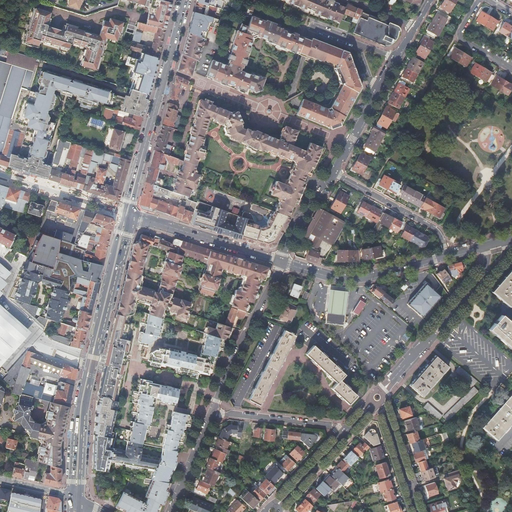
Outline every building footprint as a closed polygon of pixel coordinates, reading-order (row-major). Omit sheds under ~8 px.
[(79,10),(80,5),(81,2),(82,2),(82,0),(69,0),(68,6),(79,10)] [(126,0),(127,0),(130,0),(130,1),(138,4),(139,3),(141,3),(141,4),(145,6),(150,7),(147,22),(146,24),(165,29),(166,26),(171,3),(162,0),(126,0)] [(287,0),(289,1),(289,2),(293,4),(293,5),(299,7),(305,9),(306,8),(310,9),(315,11),(314,13),(320,15),(319,16),(326,19),(326,18),(339,23),(343,13),(346,7),(338,4),(333,2),(332,3),(326,0),(287,0)] [(390,0),(385,10),(390,12),(395,0),(390,0)] [(440,7),(443,0),(442,0),(437,10),(444,13),(445,10),(440,7)] [(447,0),(443,0),(440,7),(445,10),(450,12),(454,4),(447,0)] [(196,2),(193,12),(203,15),(217,18),(219,9),(208,6),(196,2)] [(347,4),(347,5),(346,7),(343,13),(353,17),(357,8),(347,4)] [(119,34),(121,34),(122,34),(124,26),(122,26),(123,22),(110,18),(109,22),(104,20),(102,25),(99,36),(91,33),(77,29),(78,27),(66,23),(66,25),(65,29),(65,31),(64,31),(59,30),(52,28),(47,26),(46,25),(48,24),(48,23),(49,21),(50,18),(51,13),(47,12),(47,10),(38,7),(38,9),(33,7),(32,12),(33,12),(31,17),(30,17),(28,25),(29,25),(27,30),(26,30),(25,34),(26,34),(24,39),(22,43),(27,44),(33,46),(38,47),(39,41),(40,40),(59,46),(59,47),(58,50),(60,51),(65,52),(67,53),(70,44),(72,43),(73,43),(79,45),(83,46),(85,47),(86,49),(84,50),(84,52),(83,55),(81,60),(80,65),(84,66),(84,68),(93,70),(93,69),(98,70),(101,61),(100,60),(102,54),(103,54),(104,49),(103,49),(105,42),(106,43),(108,38),(110,39),(115,40),(116,41),(118,36),(119,34)] [(357,8),(353,17),(358,20),(361,13),(362,10),(357,8)] [(431,21),(432,21),(437,13),(442,16),(444,13),(437,10),(431,21)] [(193,12),(188,32),(200,37),(206,40),(210,26),(213,27),(214,22),(218,23),(219,19),(217,18),(203,15),(193,12)] [(481,12),(478,17),(476,21),(484,25),(489,16),(481,12)] [(387,26),(384,25),(385,22),(361,13),(358,20),(353,32),(352,34),(360,37),(360,36),(377,43),(378,41),(381,42),(380,44),(384,46),(384,45),(387,45),(389,45),(391,44),(393,43),(394,42),(395,40),(397,38),(397,35),(398,33),(398,31),(399,31),(399,30),(399,28),(398,27),(396,26),(389,23),(387,26)] [(432,21),(432,22),(442,27),(447,19),(442,16),(437,13),(432,21)] [(252,18),(251,17),(247,27),(242,25),(239,32),(238,31),(238,32),(236,35),(235,35),(232,44),(233,45),(230,51),(232,52),(231,55),(229,60),(228,63),(229,63),(228,67),(239,71),(241,68),(242,68),(243,65),(243,64),(244,61),(245,60),(246,56),(245,56),(246,53),(248,53),(250,48),(248,48),(249,46),(251,42),(251,41),(250,41),(251,37),(256,35),(259,36),(259,38),(260,38),(266,40),(266,41),(271,43),(272,41),(275,43),(275,45),(278,46),(278,47),(283,49),(283,48),(286,49),(290,50),(289,52),(294,54),(294,52),(295,52),(299,54),(299,53),(301,47),(303,39),(299,37),(292,34),(292,35),(285,32),(281,30),(281,29),(274,26),(275,25),(266,21),(265,22),(256,19),(256,18),(252,16),(252,18)] [(490,17),(489,16),(484,25),(492,30),(494,26),(497,21),(490,17)] [(491,16),(490,17),(497,21),(494,26),(497,28),(499,26),(498,26),(501,22),(491,16)] [(158,58),(165,29),(146,24),(138,22),(136,28),(142,29),(142,30),(146,31),(147,30),(156,32),(151,49),(146,48),(147,47),(138,44),(142,34),(135,32),(132,42),(131,42),(129,49),(138,51),(158,58)] [(428,30),(432,22),(431,22),(425,33),(431,36),(433,33),(428,30)] [(432,22),(428,30),(433,33),(438,35),(442,27),(432,22)] [(504,22),(501,27),(499,31),(507,36),(511,27),(511,26),(511,27),(504,22)] [(185,43),(182,54),(193,59),(196,60),(199,61),(200,57),(199,57),(200,52),(201,48),(201,46),(202,43),(203,43),(204,42),(206,40),(200,37),(188,32),(185,43)] [(419,44),(420,44),(424,37),(429,39),(431,36),(425,33),(419,44)] [(420,44),(419,45),(429,50),(433,42),(429,39),(424,37),(420,44)] [(308,40),(303,39),(301,47),(299,53),(301,53),(301,54),(302,55),(303,55),(304,55),(318,60),(318,61),(320,62),(321,61),(323,62),(323,61),(326,62),(326,63),(328,63),(336,66),(336,68),(334,69),(334,70),(334,72),(335,72),(335,73),(336,75),(337,75),(341,73),(342,76),(338,77),(337,78),(338,80),(338,81),(338,82),(338,84),(339,84),(340,85),(342,84),(343,86),(338,94),(339,95),(338,96),(353,102),(360,88),(347,53),(312,39),(311,41),(308,40)] [(415,53),(419,46),(418,45),(412,56),(418,59),(420,56),(415,53)] [(419,45),(419,46),(415,53),(420,56),(424,58),(429,50),(419,45)] [(455,48),(452,53),(449,57),(457,62),(463,53),(462,52),(455,48)] [(9,51),(5,62),(27,69),(35,71),(39,60),(29,57),(9,51)] [(156,69),(158,58),(138,51),(135,59),(128,57),(126,62),(129,62),(128,66),(129,66),(130,64),(136,67),(136,68),(146,71),(146,74),(154,76),(156,69)] [(464,52),(464,53),(471,58),(468,63),(470,64),(471,65),(473,60),(474,58),(464,52)] [(464,53),(463,53),(457,62),(465,67),(468,63),(471,58),(464,53)] [(193,59),(182,54),(179,66),(177,71),(191,77),(192,72),(196,60),(193,59)] [(406,67),(407,67),(411,60),(417,63),(418,59),(412,56),(406,67)] [(29,91),(35,71),(12,64),(5,62),(0,60),(0,81),(6,84),(21,88),(29,91)] [(407,67),(407,68),(417,74),(422,66),(417,63),(411,60),(407,67)] [(212,62),(210,66),(208,72),(206,76),(207,76),(210,77),(213,78),(212,79),(220,82),(219,83),(221,84),(224,85),(225,83),(234,87),(234,88),(237,89),(244,92),(246,88),(250,90),(253,91),(254,91),(259,88),(260,89),(264,80),(264,79),(259,77),(259,78),(250,74),(250,76),(241,72),(239,71),(228,67),(226,66),(212,61),(212,62)] [(475,63),(472,68),(469,72),(477,77),(483,68),(482,68),(475,63)] [(149,94),(154,76),(146,74),(146,71),(136,68),(136,67),(130,64),(129,66),(133,67),(129,78),(133,79),(135,81),(132,89),(146,94),(149,94)] [(484,67),(483,68),(491,73),(488,78),(491,80),(494,73),(484,67)] [(402,76),(407,69),(406,68),(399,79),(406,83),(408,79),(402,76)] [(407,68),(407,69),(402,76),(408,79),(413,82),(417,74),(407,68)] [(483,68),(477,77),(485,82),(488,78),(491,73),(483,68)] [(130,89),(128,96),(125,95),(125,97),(109,93),(110,91),(102,88),(100,90),(97,88),(96,86),(87,83),(85,85),(82,84),(81,82),(74,79),(72,81),(70,80),(69,78),(62,76),(60,77),(56,76),(56,74),(46,71),(45,73),(41,71),(38,82),(39,86),(36,93),(33,105),(27,103),(23,116),(29,118),(27,126),(32,127),(32,128),(37,130),(35,136),(34,136),(32,136),(31,140),(33,142),(31,145),(29,146),(21,144),(20,146),(16,155),(14,154),(10,153),(9,157),(7,166),(46,179),(49,169),(50,167),(50,166),(42,163),(43,162),(41,161),(42,157),(44,156),(46,151),(45,150),(46,146),(48,146),(49,142),(48,142),(49,140),(50,140),(51,135),(50,134),(51,130),(53,130),(54,126),(52,123),(47,121),(48,117),(46,114),(48,110),(51,108),(52,105),(49,104),(50,101),(53,102),(54,96),(53,93),(52,93),(54,87),(60,89),(62,92),(69,95),(72,93),(78,95),(80,98),(78,103),(81,103),(80,106),(89,109),(90,106),(93,107),(94,102),(97,101),(109,104),(110,100),(122,104),(120,111),(133,114),(142,117),(147,99),(145,98),(146,94),(132,89),(130,89)] [(176,76),(170,99),(171,98),(175,100),(177,98),(180,88),(186,90),(186,89),(185,89),(188,82),(189,82),(189,81),(188,81),(176,76)] [(496,76),(493,81),(491,85),(499,90),(505,81),(504,81),(496,76)] [(393,90),(394,91),(399,83),(404,86),(406,83),(399,79),(393,90)] [(6,84),(0,81),(0,156),(1,154),(4,144),(8,129),(12,118),(21,88),(6,84)] [(511,85),(505,81),(499,90),(507,95),(509,91),(511,86),(511,85)] [(394,91),(404,97),(409,89),(404,86),(399,83),(394,91)] [(36,93),(29,91),(21,88),(8,129),(24,133),(27,126),(29,118),(23,116),(27,103),(33,105),(36,93)] [(390,99),(394,92),(393,91),(387,102),(393,106),(395,102),(390,99)] [(394,91),(394,92),(390,99),(395,102),(400,105),(404,97),(394,91)] [(353,102),(338,96),(335,101),(335,100),(330,108),(331,110),(327,111),(327,110),(318,106),(318,107),(311,104),(312,103),(302,100),(296,115),(331,129),(339,127),(353,102)] [(185,155),(183,161),(196,166),(197,162),(198,158),(200,159),(202,159),(202,158),(204,152),(205,147),(204,146),(203,146),(202,144),(203,142),(204,138),(203,138),(205,132),(206,131),(209,122),(208,121),(208,119),(210,118),(211,118),(213,119),(216,121),(221,123),(225,125),(224,126),(223,128),(225,132),(225,134),(224,135),(229,137),(230,137),(241,142),(247,144),(247,146),(246,147),(249,148),(250,150),(255,152),(257,152),(257,150),(258,149),(263,151),(265,150),(267,151),(279,155),(278,156),(282,158),(284,157),(287,159),(288,158),(291,159),(290,160),(294,161),(294,162),(292,169),(290,169),(290,172),(290,173),(291,174),(290,176),(289,179),(286,185),(284,184),(276,181),(275,185),(274,184),(273,185),(271,190),(271,192),(272,192),(271,194),(281,198),(275,212),(288,217),(293,206),(294,204),(296,203),(296,201),(297,202),(298,201),(299,200),(298,199),(300,195),(298,194),(299,191),(302,190),(302,189),(303,188),(304,186),(305,183),(304,182),(306,181),(308,175),(311,176),(312,173),(310,172),(308,172),(310,167),(312,167),(313,168),(317,158),(318,155),(320,154),(321,152),(320,151),(321,148),(320,147),(310,143),(307,150),(305,151),(292,145),(293,142),(295,141),(296,139),(295,137),(298,131),(285,126),(285,127),(284,130),(282,130),(281,133),(280,136),(281,137),(279,140),(272,137),(270,136),(262,133),(261,135),(257,133),(256,133),(255,131),(253,132),(246,129),(245,130),(242,129),(241,127),(242,126),(241,123),(238,115),(237,112),(236,112),(234,113),(233,113),(231,113),(218,107),(215,106),(211,105),(212,102),(205,99),(204,101),(204,102),(201,101),(199,102),(198,106),(195,115),(194,118),(194,120),(195,121),(194,124),(193,127),(192,127),(190,134),(191,134),(189,141),(188,144),(187,145),(186,148),(185,150),(186,152),(185,155)] [(381,113),(382,114),(386,106),(391,109),(393,106),(387,102),(381,113)] [(165,114),(162,125),(171,128),(177,130),(182,117),(176,115),(177,112),(177,111),(178,111),(178,108),(177,108),(175,106),(168,103),(167,109),(165,114)] [(382,114),(391,120),(395,111),(391,109),(386,106),(382,114)] [(105,108),(102,118),(139,129),(142,117),(133,114),(132,119),(128,117),(116,117),(117,117),(112,115),(113,110),(105,108)] [(382,114),(381,115),(377,123),(382,126),(386,128),(391,120),(382,114)] [(377,123),(381,115),(380,115),(374,125),(381,129),(382,126),(377,123)] [(105,121),(91,117),(89,125),(103,128),(105,121)] [(157,140),(154,150),(169,156),(170,152),(172,147),(173,147),(170,146),(166,144),(167,142),(168,139),(171,128),(162,125),(159,136),(157,140)] [(369,137),(369,138),(379,143),(384,135),(386,132),(381,129),(374,125),(370,132),(372,133),(369,137)] [(1,154),(0,156),(0,164),(7,166),(9,157),(10,153),(10,152),(14,153),(14,154),(16,155),(20,146),(21,144),(24,133),(8,129),(1,154)] [(113,129),(108,147),(119,150),(124,132),(113,129)] [(364,146),(369,138),(367,138),(362,149),(368,152),(370,149),(364,146)] [(369,138),(364,146),(370,149),(375,151),(379,143),(369,138)] [(50,166),(50,167),(57,169),(61,155),(60,154),(62,148),(68,150),(70,142),(58,139),(50,166)] [(61,173),(59,183),(70,186),(72,179),(83,146),(70,142),(68,150),(66,157),(71,159),(68,170),(67,170),(65,174),(61,173)] [(93,149),(87,147),(83,161),(84,162),(80,173),(86,175),(93,149)] [(130,160),(107,153),(93,149),(86,175),(85,176),(81,190),(118,201),(124,181),(124,180),(125,175),(130,160)] [(356,160),(357,160),(361,153),(366,155),(368,152),(362,149),(356,160)] [(154,150),(149,169),(158,172),(159,168),(163,169),(164,169),(165,166),(164,166),(166,162),(167,161),(177,164),(176,165),(177,166),(177,165),(177,164),(179,160),(169,156),(163,153),(154,150)] [(124,156),(107,151),(107,153),(130,160),(131,156),(124,155),(124,156)] [(357,160),(356,161),(366,166),(370,158),(366,155),(361,153),(357,160)] [(176,179),(185,183),(186,178),(198,182),(200,175),(196,174),(194,173),(195,169),(196,166),(183,161),(179,160),(177,164),(181,165),(180,167),(177,175),(179,176),(178,179),(176,179)] [(356,161),(352,169),(357,172),(361,174),(366,166),(356,161)] [(49,169),(46,179),(59,183),(61,173),(59,172),(59,171),(56,171),(49,169)] [(149,169),(145,182),(154,185),(161,188),(164,180),(162,179),(162,178),(158,175),(158,172),(149,169)] [(72,179),(70,186),(81,190),(85,176),(78,174),(76,180),(72,179)] [(384,175),(382,179),(379,185),(386,189),(387,189),(392,180),(384,175)] [(175,185),(172,192),(181,195),(187,198),(188,198),(189,195),(190,195),(193,194),(193,192),(194,192),(198,182),(186,178),(185,183),(176,179),(173,185),(175,185)] [(382,179),(379,178),(375,184),(386,190),(386,189),(379,185),(382,179)] [(400,184),(392,180),(387,189),(388,189),(395,194),(398,188),(400,184)] [(154,185),(145,182),(140,202),(139,204),(140,205),(142,208),(154,212),(155,209),(180,219),(184,209),(179,208),(159,200),(150,198),(151,195),(152,190),(154,185)] [(180,199),(181,195),(172,192),(161,188),(154,185),(152,190),(151,195),(160,198),(161,196),(164,197),(165,195),(179,200),(180,199)] [(4,198),(1,206),(19,212),(22,204),(26,205),(31,193),(20,190),(8,186),(4,198)] [(406,186),(404,191),(401,197),(409,201),(415,191),(406,186)] [(335,198),(336,199),(340,191),(345,194),(347,191),(340,188),(335,198)] [(401,197),(404,191),(401,190),(398,196),(408,202),(409,201),(401,197)] [(336,199),(335,199),(345,204),(349,196),(345,194),(340,191),(336,199)] [(423,195),(415,191),(409,201),(410,201),(417,206),(420,200),(423,195)] [(335,199),(335,200),(331,208),(336,210),(340,213),(345,204),(335,199)] [(428,199),(426,203),(423,208),(430,213),(431,213),(436,204),(428,199)] [(65,204),(50,200),(44,214),(57,218),(58,216),(57,216),(58,214),(61,215),(60,219),(72,222),(73,219),(76,219),(78,213),(79,209),(65,204)] [(187,211),(190,201),(187,200),(186,201),(182,200),(179,208),(184,209),(187,211)] [(196,203),(190,201),(187,211),(193,212),(193,211),(194,211),(196,203)] [(30,202),(27,213),(39,216),(43,206),(30,202)] [(363,202),(360,207),(357,212),(366,216),(371,206),(363,202)] [(423,208),(426,203),(423,202),(419,208),(430,214),(430,213),(423,208)] [(274,246),(288,217),(275,212),(253,204),(251,209),(252,210),(258,212),(258,213),(263,215),(264,219),(264,220),(258,222),(257,221),(255,216),(251,215),(251,213),(245,211),(243,212),(241,216),(247,218),(240,239),(254,243),(269,248),(274,246)] [(444,208),(436,204),(431,213),(432,213),(439,217),(442,212),(444,208)] [(196,212),(192,224),(211,230),(218,208),(212,206),(210,210),(209,213),(206,212),(203,211),(203,210),(198,209),(197,209),(196,212)] [(372,207),(371,206),(366,216),(377,222),(379,217),(381,215),(378,213),(380,211),(372,207)] [(373,206),(372,207),(380,211),(378,213),(381,215),(383,211),(373,206)] [(311,233),(324,210),(319,207),(303,234),(303,236),(304,236),(308,239),(311,233)] [(247,218),(241,216),(238,215),(235,226),(224,222),(227,213),(228,213),(229,212),(228,212),(218,208),(211,230),(240,239),(247,218)] [(193,212),(187,211),(184,209),(180,219),(180,220),(189,223),(193,212)] [(76,234),(73,243),(76,244),(78,241),(89,223),(95,214),(84,210),(81,220),(76,234)] [(346,223),(324,210),(311,233),(316,236),(322,240),(333,246),(346,223)] [(95,214),(89,223),(96,225),(97,224),(98,224),(98,225),(100,225),(102,225),(101,227),(111,230),(113,222),(111,219),(110,218),(102,216),(95,214)] [(385,214),(382,219),(380,223),(388,228),(393,218),(385,214)] [(394,217),(394,218),(401,223),(399,228),(401,229),(405,223),(394,217)] [(394,218),(393,218),(388,228),(396,232),(399,228),(401,223),(394,218)] [(78,241),(76,244),(76,246),(86,250),(87,244),(88,241),(89,238),(107,244),(111,230),(101,227),(96,225),(89,223),(78,241)] [(407,226),(404,231),(401,236),(410,240),(415,230),(407,226)] [(0,242),(8,246),(13,235),(0,227),(0,242)] [(31,244),(26,255),(28,256),(38,232),(37,232),(33,230),(27,242),(31,244)] [(56,230),(54,237),(70,242),(72,235),(56,230)] [(415,230),(410,240),(418,245),(421,246),(424,244),(427,238),(423,234),(416,230),(415,230)] [(21,268),(62,281),(59,288),(68,291),(72,292),(77,277),(98,283),(100,272),(103,263),(83,258),(86,250),(76,246),(76,244),(73,243),(70,242),(54,237),(38,232),(28,256),(27,258),(29,259),(27,263),(26,266),(24,265),(22,265),(21,268)] [(141,234),(140,241),(149,244),(152,245),(157,247),(167,250),(176,253),(178,254),(180,246),(182,241),(174,238),(172,239),(171,243),(160,239),(154,239),(141,234)] [(318,247),(322,240),(316,236),(311,245),(318,247)] [(106,249),(107,244),(89,238),(88,241),(97,244),(96,247),(106,249)] [(180,246),(178,254),(183,256),(194,259),(206,263),(210,249),(182,240),(182,241),(180,246)] [(133,244),(127,271),(141,275),(144,261),(146,260),(146,258),(145,257),(148,248),(150,249),(149,252),(166,257),(163,264),(162,264),(160,271),(162,272),(162,275),(161,275),(163,276),(161,282),(175,287),(181,266),(180,266),(183,256),(178,254),(176,253),(167,250),(152,245),(149,244),(140,241),(139,241),(133,244)] [(87,244),(86,250),(95,253),(95,251),(91,250),(93,246),(87,244)] [(380,246),(371,248),(373,258),(382,256),(381,250),(380,246)] [(95,253),(86,250),(83,258),(103,263),(106,249),(96,247),(95,251),(95,253)] [(361,249),(362,254),(363,260),(372,258),(373,258),(371,248),(361,249)] [(210,249),(206,263),(200,285),(202,285),(200,292),(212,296),(214,289),(216,290),(219,278),(218,278),(221,268),(229,271),(236,274),(236,273),(247,276),(244,284),(243,284),(242,284),(241,287),(241,288),(240,291),(236,290),(233,296),(234,296),(234,299),(233,299),(232,303),(231,307),(245,312),(248,301),(253,303),(261,279),(265,280),(266,276),(265,276),(268,267),(210,249)] [(307,259),(306,260),(316,263),(319,253),(317,252),(318,252),(319,250),(315,249),(314,251),(309,250),(308,255),(306,255),(305,258),(307,259)] [(337,250),(337,255),(337,261),(346,261),(346,250),(337,250)] [(356,250),(346,250),(346,261),(347,261),(356,261),(356,255),(356,250)] [(384,250),(381,250),(382,256),(373,258),(374,259),(385,257),(384,250)] [(461,262),(452,265),(454,270),(456,270),(457,269),(457,271),(459,270),(459,269),(462,268),(461,262)] [(0,295),(11,274),(0,264),(0,368),(1,369),(31,335),(0,307),(0,295)] [(18,275),(8,298),(14,299),(28,304),(30,297),(33,297),(37,282),(38,282),(40,281),(40,280),(42,284),(49,286),(51,287),(52,285),(53,286),(54,287),(50,298),(49,298),(48,303),(48,304),(47,305),(46,309),(47,310),(45,318),(48,319),(51,320),(59,322),(62,314),(63,314),(63,313),(63,312),(64,312),(63,311),(64,311),(64,310),(64,309),(65,308),(65,307),(66,304),(67,299),(66,299),(67,295),(68,292),(68,291),(59,288),(62,281),(21,268),(18,275)] [(447,281),(450,278),(443,269),(440,271),(439,270),(435,273),(436,274),(443,284),(447,281)] [(127,271),(116,314),(124,317),(131,315),(133,314),(132,312),(133,310),(136,302),(140,300),(152,304),(149,311),(148,314),(160,318),(163,319),(165,313),(164,311),(165,307),(170,309),(169,310),(176,313),(175,316),(186,319),(191,303),(181,299),(172,296),(175,287),(161,282),(160,282),(159,287),(160,287),(159,293),(155,292),(155,291),(141,286),(139,286),(141,276),(141,275),(127,271)] [(511,272),(510,271),(492,292),(509,306),(511,302),(511,272)] [(94,300),(98,283),(77,277),(72,292),(76,294),(79,295),(82,296),(94,300)] [(438,300),(441,296),(435,291),(426,283),(407,304),(422,317),(438,300)] [(302,288),(293,284),(290,296),(298,300),(302,288)] [(370,291),(375,295),(379,298),(380,296),(384,292),(376,286),(372,291),(371,290),(370,291)] [(326,312),(344,315),(346,292),(328,290),(326,312)] [(384,301),(383,302),(389,307),(394,301),(388,296),(384,292),(380,296),(383,299),(382,299),(384,301)] [(78,301),(76,308),(79,309),(90,313),(92,305),(94,300),(82,296),(81,300),(80,300),(78,301)] [(44,330),(45,326),(14,299),(8,298),(7,300),(43,332),(44,330)] [(34,316),(37,307),(28,304),(14,299),(45,326),(48,319),(45,318),(39,316),(37,319),(34,316)] [(136,302),(133,310),(135,311),(137,303),(139,302),(149,306),(148,310),(149,311),(152,304),(140,300),(136,302)] [(351,312),(352,312),(362,302),(359,300),(351,312)] [(352,312),(357,315),(364,303),(362,302),(352,312)] [(296,309),(285,304),(283,307),(284,308),(279,318),(289,323),(296,309)] [(231,307),(225,323),(233,325),(236,326),(239,316),(243,318),(245,312),(231,307)] [(66,324),(86,330),(89,318),(89,317),(90,313),(79,309),(78,313),(77,318),(75,317),(74,317),(73,318),(73,319),(72,320),(72,321),(73,321),(73,322),(67,320),(66,324)] [(326,312),(325,323),(341,325),(343,323),(343,322),(347,319),(347,316),(343,316),(344,315),(326,312)] [(159,336),(163,319),(160,318),(148,314),(144,313),(143,318),(141,318),(140,325),(144,326),(143,332),(140,332),(138,341),(140,342),(140,344),(148,346),(149,342),(155,338),(156,339),(157,335),(159,336)] [(116,314),(110,338),(129,344),(131,336),(134,323),(129,322),(131,315),(124,317),(116,314)] [(511,324),(501,315),(489,329),(511,348),(511,324)] [(231,327),(217,322),(215,329),(207,326),(205,333),(225,339),(226,337),(227,338),(228,334),(229,334),(231,328),(231,327)] [(71,342),(70,346),(82,348),(83,346),(86,330),(66,324),(63,323),(61,328),(58,327),(56,332),(64,335),(66,328),(74,330),(76,329),(75,334),(71,333),(70,336),(74,337),(73,340),(71,341),(71,342)] [(44,330),(43,332),(53,340),(70,346),(71,342),(68,341),(68,338),(46,331),(44,330)] [(248,399),(248,400),(259,406),(259,405),(294,336),(295,336),(291,334),(292,333),(290,332),(290,333),(284,330),(284,331),(281,336),(280,336),(277,342),(278,342),(272,353),(271,353),(268,359),(269,360),(263,371),(262,370),(260,375),(261,376),(254,388),(253,388),(250,394),(251,394),(248,399)] [(151,360),(150,365),(161,367),(161,364),(165,365),(174,367),(177,368),(176,373),(183,374),(191,375),(190,377),(198,379),(199,374),(198,374),(198,372),(209,375),(210,371),(211,372),(212,371),(213,367),(214,368),(219,349),(223,350),(225,343),(224,343),(225,339),(205,333),(200,355),(159,346),(158,349),(156,348),(149,353),(148,359),(151,360)] [(106,354),(97,395),(98,396),(108,397),(112,400),(116,401),(126,359),(126,356),(127,354),(129,344),(110,338),(107,349),(107,351),(106,354)] [(313,345),(305,354),(336,383),(331,388),(331,389),(348,404),(348,405),(357,396),(356,395),(349,389),(350,388),(345,384),(344,384),(340,380),(345,375),(344,374),(340,370),(340,369),(336,365),(335,366),(325,357),(326,356),(321,351),(321,352),(313,346),(314,345),(313,345)] [(60,373),(63,364),(27,351),(26,352),(23,361),(18,374),(15,382),(12,392),(20,394),(21,393),(29,396),(33,397),(41,399),(45,387),(36,384),(36,385),(25,381),(30,369),(32,363),(59,372),(58,374),(60,375),(60,373)] [(21,366),(26,352),(6,373),(8,375),(12,378),(17,373),(18,374),(21,366)] [(436,354),(409,385),(422,397),(450,366),(436,354)] [(75,380),(77,369),(63,364),(60,373),(67,376),(66,377),(75,380)] [(473,386),(477,381),(460,366),(456,371),(473,386)] [(12,378),(8,375),(2,380),(10,387),(15,382),(12,378)] [(65,382),(74,385),(74,383),(75,380),(66,377),(66,380),(65,382)] [(127,441),(142,444),(147,425),(149,425),(155,402),(153,401),(153,398),(160,400),(160,401),(175,404),(179,388),(151,382),(152,381),(139,378),(138,384),(140,385),(138,392),(133,391),(132,398),(133,398),(132,402),(134,403),(133,407),(132,407),(131,414),(135,415),(134,422),(132,422),(131,427),(130,426),(129,430),(125,429),(123,435),(125,435),(124,440),(127,441)] [(41,399),(51,401),(51,402),(60,404),(69,406),(72,393),(74,385),(65,382),(61,381),(58,382),(58,385),(56,385),(46,382),(45,387),(41,399)] [(444,416),(448,421),(478,391),(474,387),(444,416)] [(21,393),(20,394),(19,400),(18,405),(17,409),(15,409),(14,413),(15,414),(14,420),(13,420),(20,422),(23,427),(26,428),(27,428),(28,430),(30,433),(30,434),(30,436),(36,438),(36,439),(38,439),(41,443),(41,446),(39,454),(37,461),(39,462),(50,465),(60,468),(60,449),(61,444),(65,424),(69,406),(51,401),(49,410),(48,411),(47,418),(46,421),(44,422),(42,424),(36,423),(33,422),(33,421),(29,415),(30,408),(31,409),(32,405),(31,405),(33,397),(29,396),(21,393)] [(511,393),(483,427),(497,439),(511,421),(511,393)] [(96,423),(94,434),(112,438),(113,432),(110,432),(117,401),(116,401),(112,400),(108,397),(98,396),(97,401),(96,407),(96,408),(96,414),(96,415),(95,422),(96,423)] [(428,402),(423,407),(438,420),(442,416),(428,402)] [(408,406),(399,410),(402,418),(411,415),(408,406)] [(167,429),(162,448),(177,451),(179,444),(182,445),(185,433),(183,432),(184,429),(185,429),(186,426),(190,427),(192,420),(191,419),(192,415),(174,411),(170,429),(167,429)] [(415,417),(404,421),(409,433),(416,431),(419,430),(415,417)] [(222,430),(219,437),(226,440),(228,435),(231,433),(236,433),(236,435),(240,436),(241,428),(237,428),(238,426),(230,425),(222,430)] [(253,436),(261,437),(262,429),(256,428),(256,430),(254,430),(253,436)] [(363,436),(373,445),(379,443),(375,431),(375,430),(374,430),(374,429),(373,429),(372,428),(371,428),(371,429),(370,429),(369,429),(369,430),(368,431),(363,436)] [(265,429),(264,440),(273,441),(275,430),(265,429)] [(283,431),(282,438),(287,438),(291,438),(291,439),(299,440),(299,439),(300,433),(283,431)] [(409,433),(406,434),(409,444),(411,443),(419,440),(416,431),(409,433)] [(300,433),(299,439),(308,447),(316,439),(317,438),(317,437),(317,436),(316,436),(316,435),(315,435),(300,433)] [(153,480),(167,482),(173,469),(174,469),(177,462),(175,462),(177,451),(162,448),(161,456),(157,455),(157,457),(140,454),(141,450),(142,444),(127,441),(125,451),(113,448),(115,439),(114,438),(112,438),(94,434),(92,452),(92,469),(108,472),(110,462),(110,460),(114,460),(113,462),(118,463),(122,464),(126,465),(141,467),(148,469),(154,470),(154,471),(153,475),(154,475),(153,480)] [(9,436),(7,446),(15,448),(17,440),(11,438),(12,437),(9,436)] [(225,453),(226,454),(228,450),(226,449),(229,441),(226,440),(219,437),(215,445),(221,447),(219,451),(225,453)] [(419,440),(411,443),(414,453),(422,450),(424,449),(421,440),(419,440)] [(369,447),(364,443),(361,446),(359,443),(352,450),(358,456),(364,449),(366,450),(369,447)] [(374,461),(384,458),(380,446),(382,446),(382,445),(370,449),(374,461)] [(297,446),(289,454),(296,460),(304,453),(297,446)] [(221,462),(225,453),(219,451),(215,449),(211,458),(218,461),(221,462)] [(348,464),(350,466),(358,457),(350,450),(342,459),(348,464)] [(414,453),(412,453),(415,462),(417,462),(425,459),(422,450),(414,453)] [(286,470),(287,471),(294,463),(289,457),(281,465),(285,470),(286,470)] [(221,462),(218,461),(211,458),(210,458),(206,467),(209,468),(214,470),(217,472),(221,462)] [(337,467),(342,472),(348,464),(342,459),(336,466),(337,467)] [(425,459),(417,462),(420,472),(428,469),(425,459)] [(39,463),(26,460),(24,468),(29,469),(28,472),(26,471),(24,478),(34,481),(39,463)] [(18,463),(15,462),(12,475),(24,478),(26,471),(24,471),(24,469),(18,467),(18,463)] [(274,466),(264,477),(266,479),(272,485),(276,481),(279,477),(283,473),(282,473),(285,470),(281,465),(277,462),(274,465),(274,466)] [(385,462),(375,465),(379,478),(390,475),(385,462)] [(61,484),(60,468),(50,465),(50,468),(47,468),(47,470),(48,471),(50,471),(50,473),(49,473),(45,473),(43,483),(57,486),(61,484)] [(337,467),(330,474),(339,483),(342,486),(349,478),(342,472),(337,467)] [(210,485),(213,486),(219,472),(217,472),(214,470),(209,468),(203,482),(210,485)] [(420,472),(423,481),(434,477),(431,468),(428,469),(420,472)] [(460,469),(448,473),(449,477),(444,478),(448,490),(456,487),(455,484),(457,479),(460,479),(458,474),(461,473),(460,469)] [(330,488),(332,490),(339,483),(330,474),(329,474),(325,478),(326,479),(323,482),(330,488)] [(167,482),(153,480),(152,479),(145,497),(146,498),(144,503),(123,492),(115,507),(124,511),(123,511),(124,511),(155,511),(158,505),(160,506),(161,504),(162,504),(168,491),(166,491),(170,483),(167,482)] [(258,487),(266,494),(273,486),(272,485),(266,479),(258,487)] [(392,488),(389,479),(377,482),(381,492),(383,491),(392,488)] [(206,494),(210,485),(203,482),(200,480),(196,489),(206,494)] [(316,488),(323,495),(330,488),(323,482),(322,481),(316,488)] [(434,482),(424,485),(428,496),(437,493),(434,482)] [(251,494),(256,498),(257,497),(260,500),(266,494),(258,487),(258,486),(251,494)] [(392,488),(383,491),(387,501),(395,499),(392,488)] [(313,489),(305,498),(311,503),(319,495),(313,489)] [(0,490),(0,500),(7,502),(9,492),(0,490)] [(241,499),(252,508),(259,501),(256,498),(251,494),(248,491),(241,499)] [(39,511),(41,499),(12,493),(7,511),(39,511)] [(58,499),(48,497),(45,509),(45,511),(60,511),(60,502),(58,499)] [(194,498),(190,506),(198,510),(203,511),(209,511),(210,509),(211,510),(213,506),(194,498)] [(298,511),(305,511),(312,505),(305,499),(296,509),(298,511)] [(240,511),(241,510),(242,511),(245,507),(237,500),(229,509),(231,511),(240,511)] [(393,503),(387,505),(389,511),(401,511),(400,509),(398,509),(396,502),(394,503),(394,502),(393,503)] [(439,502),(429,505),(431,511),(440,511),(439,508),(441,508),(439,502)]
